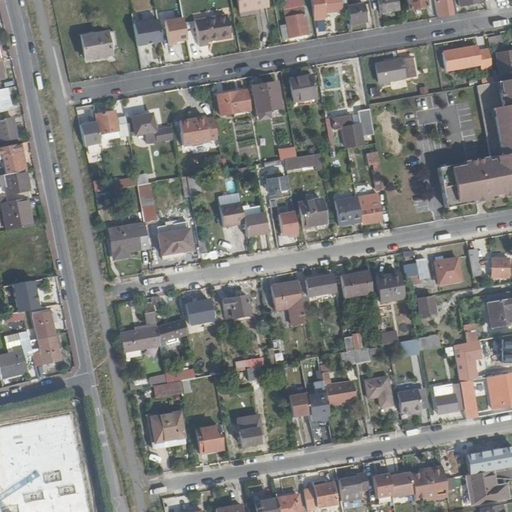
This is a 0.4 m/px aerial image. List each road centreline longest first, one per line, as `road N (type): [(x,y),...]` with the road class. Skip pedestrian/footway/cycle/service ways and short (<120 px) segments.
road 1 (residential): [(76,94),(511,18)]
road 2 (residential): [(118,291),(511,220)]
road 3 (residential): [(90,379),(11,0)]
road 4 (residential): [(152,489),(511,425)]
road 5 (residential): [(118,511),(90,379)]
